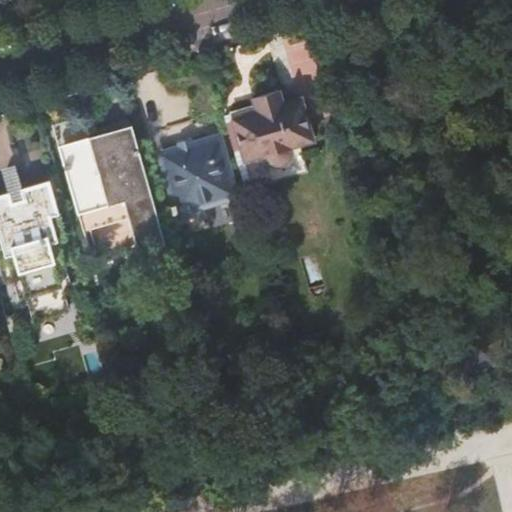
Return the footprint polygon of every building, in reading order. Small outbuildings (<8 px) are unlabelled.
[(226,107),(219,82),(190,91),(197,116),(223,108),(226,107)] [(225,116),(247,190),(308,173),(300,145),(314,140),(302,100),(284,105),(280,91),(253,98),(256,108),(225,116)] [(85,116),(55,125),(83,228),(116,218),(114,210),(131,205),(142,242),(163,236),(132,129),(91,141),(85,116)] [(180,151),(164,156),(172,187),(169,188),(174,203),(172,204),(175,216),(181,214),(182,217),(204,210),(202,203),(238,193),(231,169),(228,170),(224,156),(227,155),(223,142),(221,142),(220,140),(196,147),(195,144),(179,149),(180,151)] [(26,201),(14,205),(11,191),(0,193),(0,264),(4,276),(11,274),(18,298),(26,296),(33,321),(70,311),(63,285),(70,283),(64,259),(72,256),(50,180),(22,188),(26,201)]
